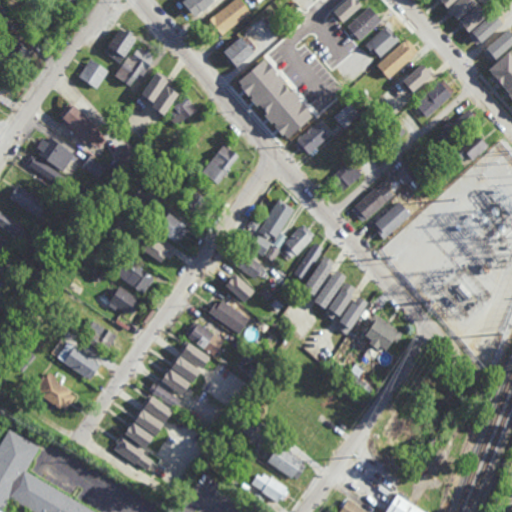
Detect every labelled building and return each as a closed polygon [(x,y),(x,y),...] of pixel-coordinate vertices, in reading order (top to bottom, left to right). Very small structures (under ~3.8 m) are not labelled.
[(31,16),(20,8),(26,0),(31,0),(39,5),(31,16)] [(211,0),(199,11),(198,10),(192,16),(184,8),(185,7),(180,1),(181,0),(211,0)] [(239,0),(249,12),(215,38),(215,37),(210,40),(199,26),(203,23),(202,22),(219,9),(230,0),(239,0)] [(342,23),(361,5),(357,0),(344,0),(332,12),(342,23)] [(454,0),(444,8),(437,0),(454,0)] [(456,20),(476,4),(472,0),(456,0),(447,8),(456,20)] [(0,25),(0,3),(11,16),(0,25)] [(468,32),(458,21),(477,4),(487,15),(468,32)] [(359,40),(346,26),(368,6),(380,19),(359,40)] [(277,36),(266,24),(279,13),(289,26),(277,36)] [(478,44),(477,43),(476,44),(468,35),(471,33),(470,32),(492,13),(501,23),(478,44)] [(379,58),(374,52),(372,54),(370,53),(370,54),(368,52),(370,51),(364,45),(386,25),(399,40),(379,58)] [(132,33),(130,36),(134,40),(119,63),(102,51),(118,29),(123,32),(125,28),(132,33)] [(511,43),(495,59),(493,58),(491,61),(482,52),(484,50),(507,29),(511,35),(511,43)] [(236,67),(223,53),(240,37),(253,52),(236,67)] [(417,51),(413,54),(414,55),(387,78),(375,65),(402,42),(403,42),(406,39),(417,51)] [(17,44),(18,42),(22,44),(21,46),(28,51),(27,53),(30,56),(23,66),(19,63),(15,70),(0,59),(0,57),(12,40),(17,44)] [(152,55),(150,59),(151,60),(141,76),(137,73),(129,86),(114,76),(127,55),(130,57),(136,49),(138,50),(140,47),(152,55)] [(511,56),(508,52),(487,69),(511,99),(511,56)] [(95,88),(77,77),(89,59),(107,71),(95,88)] [(258,92),(244,77),(263,60),(277,75),(258,92)] [(435,71),(431,74),(432,75),(412,94),(411,93),(406,98),(403,94),(402,95),(399,92),(400,91),(398,89),(402,85),(400,84),(407,77),(406,76),(420,62),(421,63),(425,60),(435,71)] [(141,96),(154,103),(166,78),(153,72),(141,96)] [(0,73),(9,79),(5,85),(9,87),(4,95),(0,92),(0,73)] [(453,91),(449,94),(450,96),(431,112),(420,98),(425,93),(438,82),(439,82),(443,79),(453,91)] [(163,115),(179,91),(167,83),(151,107),(163,115)] [(270,123),(266,120),(262,123),(258,118),(262,115),(258,110),(286,85),(298,98),(270,123)] [(308,118),(307,117),(284,139),(272,125),(296,104),(312,89),(324,103),(308,118)] [(350,101),(346,96),(351,93),(354,98),(350,101)] [(185,121),(184,120),(175,127),(170,119),(173,117),(168,109),(185,96),(196,110),(192,113),(193,114),(185,121)] [(366,107),(361,101),(367,97),(372,103),(366,107)] [(394,117),(387,110),(401,97),(408,105),(394,117)] [(92,125),(93,124),(104,134),(102,137),(105,140),(98,148),(94,145),(92,146),(88,142),(85,145),(64,126),(66,124),(59,118),(60,117),(57,115),(68,103),(92,125)] [(342,128),(332,117),(348,103),(359,114),(342,128)] [(145,140),(131,130),(145,108),(160,118),(145,140)] [(474,116),(471,119),(472,120),(459,131),(460,133),(453,140),(451,137),(443,144),(436,137),(444,130),(441,126),(448,120),(451,124),(465,111),(466,112),(468,110),(474,116)] [(393,141),(383,129),(394,119),(405,132),(393,141)] [(211,127),(214,124),(220,130),(199,152),(195,147),(197,145),(189,138),(205,121),(211,127)] [(326,137),(307,153),(303,149),(299,152),(293,145),(296,142),(295,140),(309,128),(308,128),(310,126),(311,128),(315,124),(326,137)] [(341,140),(338,136),(342,132),(346,136),(341,140)] [(471,161),(466,155),(460,160),(452,151),(474,132),(487,147),(471,161)] [(73,156),(61,172),(37,155),(39,151),(35,148),(41,139),(45,142),(48,138),(73,156)] [(320,174),(307,161),(330,141),(342,154),(320,174)] [(120,176),(108,166),(119,156),(116,153),(126,144),(136,154),(128,163),(129,164),(120,176)] [(216,185),(200,172),(222,144),(238,157),(216,185)] [(430,162),(423,155),(430,149),(437,156),(430,162)] [(32,158),(33,157),(65,178),(59,187),(27,166),(28,165),(24,163),(29,155),(32,158)] [(97,179),(81,167),(89,156),(104,167),(97,179)] [(176,170),(170,164),(177,157),(183,163),(176,170)] [(340,193),(328,179),(348,161),(360,175),(340,193)] [(405,185),(395,173),(407,163),(417,174),(405,185)] [(167,179),(162,174),(168,169),(172,175),(167,179)] [(41,199),(30,191),(34,185),(45,193),(41,199)] [(392,196),(365,220),(364,219),(361,222),(350,210),(354,207),(353,207),(362,199),(360,197),(362,196),(364,197),(373,188),(376,191),(382,185),(392,196)] [(37,218),(7,198),(16,186),(45,205),(37,218)] [(196,218),(180,207),(184,201),(182,200),(189,189),(207,201),(196,218)] [(274,239),(269,236),(267,239),(256,232),(277,200),(293,210),(274,239)] [(383,239),(375,231),(378,229),(374,224),(398,203),(409,216),(383,239)] [(20,237),(13,233),(12,235),(0,227),(0,212),(18,224),(17,226),(24,230),(20,237)] [(175,220),(177,217),(186,224),(184,226),(187,228),(178,240),(176,238),(174,240),(155,227),(161,218),(163,219),(167,214),(175,220)] [(145,236),(133,228),(136,223),(148,231),(145,236)] [(313,235),(295,253),(294,252),(290,256),(283,249),(285,246),(282,244),(298,227),(299,229),(302,225),(313,235)] [(44,236),(38,232),(41,228),(46,232),(44,236)] [(271,259),(264,255),(279,233),(285,237),(271,259)] [(57,265),(24,244),(30,234),(63,254),(57,265)] [(262,255),(249,246),(256,235),(270,244),(262,255)] [(0,237),(5,241),(5,242),(10,245),(5,253),(0,249),(0,237)] [(139,248),(148,237),(169,252),(161,263),(139,248)] [(322,246),(319,250),(320,251),(302,278),(292,272),(310,244),(311,245),(314,241),(322,246)] [(240,251),(241,249),(263,265),(261,268),(265,271),(261,276),(257,273),(254,277),(229,260),(237,249),(240,251)] [(142,291),(139,289),(138,290),(115,272),(126,258),(127,258),(129,256),(134,260),(132,262),(140,269),(141,267),(153,276),(152,277),(153,278),(142,291)] [(333,261),(331,265),(311,296),(302,290),(321,259),(322,260),(325,256),(333,261)] [(54,268),(52,271),(47,268),(44,273),(36,267),(41,259),(54,268)] [(106,272),(101,269),(105,264),(110,267),(106,272)] [(97,280),(93,275),(99,269),(104,273),(97,280)] [(345,277),(334,269),(313,302),(324,309),(345,277)] [(253,292),(235,274),(224,285),(243,303),(253,292)] [(339,317),(335,314),(332,319),(324,314),(345,282),(353,287),(348,294),(352,297),(339,317)] [(136,297),(135,299),(138,302),(129,313),(126,311),(125,313),(116,307),(114,309),(107,304),(109,302),(107,300),(109,298),(105,295),(111,288),(114,290),(118,285),(136,297)] [(368,299),(347,331),(345,330),(345,331),(342,329),(343,327),(339,325),(358,296),(359,296),(361,294),(368,299)] [(57,320),(42,310),(51,296),(66,306),(57,320)] [(276,310),(268,303),(273,297),(281,304),(276,310)] [(249,318),(239,332),(208,311),(214,301),(217,304),(221,298),(249,318)] [(12,317),(0,309),(6,300),(17,307),(12,317)] [(20,319),(15,316),(21,308),(26,311),(20,319)] [(395,341),(391,338),(384,348),(378,344),(373,350),(365,344),(369,338),(363,334),(370,323),(367,321),(373,312),(402,332),(395,341)] [(74,332),(68,328),(74,319),(80,324),(74,332)] [(110,344),(109,344),(104,352),(87,342),(92,334),(85,329),(91,319),(116,335),(110,344)] [(196,323),(197,322),(213,334),(220,324),(230,330),(222,341),(223,341),(213,355),(209,353),(208,354),(205,352),(206,350),(187,336),(187,335),(184,333),(193,320),(196,323)] [(11,330),(5,326),(8,321),(14,325),(11,330)] [(269,340),(264,336),(267,332),(272,336),(269,340)] [(184,340),(185,339),(218,363),(212,371),(208,368),(179,348),(180,347),(176,344),(181,337),(184,340)] [(64,345),(66,341),(95,360),(95,361),(99,364),(89,378),(85,376),(84,377),(62,362),(62,361),(50,352),(57,341),(64,345)] [(94,358),(83,350),(87,344),(98,352),(94,358)] [(27,364),(21,358),(28,351),(34,357),(27,364)] [(174,356),(175,355),(203,375),(197,383),(165,361),(170,353),(174,356)] [(21,371),(16,367),(21,360),(27,365),(21,371)] [(59,372),(52,367),(56,362),(63,366),(59,372)] [(163,370),(164,370),(167,366),(205,393),(199,401),(174,384),(173,386),(159,376),(163,370)] [(359,390),(343,377),(348,369),(365,382),(359,390)] [(53,380),(69,391),(68,392),(74,396),(65,409),(59,406),(58,408),(33,392),(37,387),(34,385),(40,375),(42,377),(46,371),(55,376),(53,380)] [(156,384),(181,400),(175,409),(151,392),(147,389),(152,382),(156,384)] [(172,410),(150,396),(142,409),(165,422),(172,410)] [(212,404),(207,401),(211,396),(215,399),(212,404)] [(451,403),(448,407),(449,407),(435,429),(425,422),(439,401),(441,402),(443,398),(451,403)] [(155,430),(132,413),(141,399),(165,416),(155,430)] [(249,436),(236,427),(245,416),(257,425),(249,436)] [(145,448),(153,435),(130,422),(123,435),(145,448)] [(95,511),(0,511),(0,441),(7,429),(38,447),(25,471),(95,511)] [(151,447),(140,463),(112,443),(119,432),(123,434),(125,430),(151,447)] [(295,479),(291,476),(289,477),(265,460),(276,444),(301,461),(300,462),(304,465),(295,479)] [(166,481),(158,477),(164,464),(172,468),(166,481)] [(268,478),(269,476),(285,487),(276,502),(259,491),(260,490),(254,486),(261,474),(268,478)] [(384,511),(395,494),(424,511),(384,511)] [(347,499),(366,511),(336,511),(341,507),(338,505),(344,498),(345,499),(347,497),(348,498),(347,499)]
